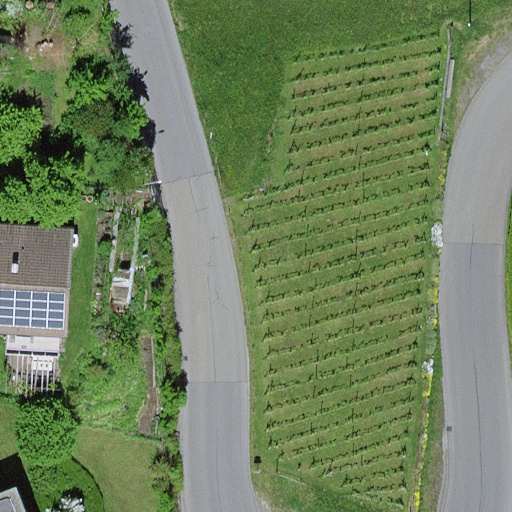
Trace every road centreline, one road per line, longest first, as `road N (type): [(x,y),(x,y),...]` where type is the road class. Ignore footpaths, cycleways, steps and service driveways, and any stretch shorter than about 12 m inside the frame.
road 1 (tertiary): [(223,511),(207,262),(142,0)]
road 2 (tertiary): [(511,110),(484,174),(478,219),(478,511)]
